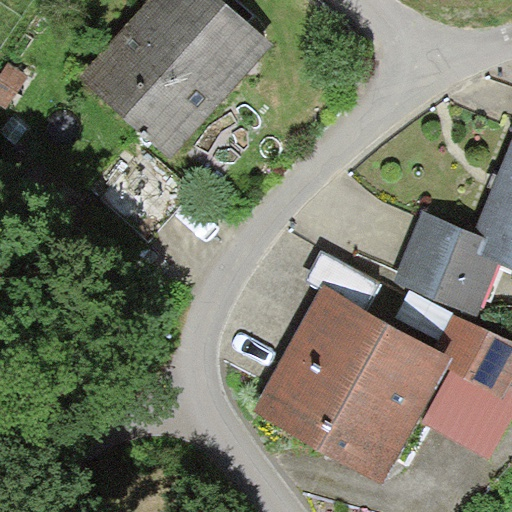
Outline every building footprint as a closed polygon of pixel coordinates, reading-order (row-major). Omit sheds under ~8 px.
[(257,21),(233,0),(138,0),(84,58),(159,127),(257,21)] [(44,56),(9,33),(0,47),(0,119),(2,121),(44,56)] [(511,121),(466,226),(485,234),(511,246),(511,121)] [(146,223),(191,174),(136,123),(91,172),(146,223)] [(485,234),(466,226),(422,207),(400,258),(463,286),(485,234)] [(308,269),(324,278),(358,297),(377,264),(327,236),(308,269)] [(432,339),(358,297),(324,278),(270,373),(378,434),(432,339)] [(434,340),(456,353),(492,373),(511,339),(511,334),(456,302),(434,340)] [(511,384),(492,373),(456,353),(425,407),(480,438),(511,384)] [(139,471),(104,486),(115,511),(167,511),(157,487),(147,491),(139,471)]
